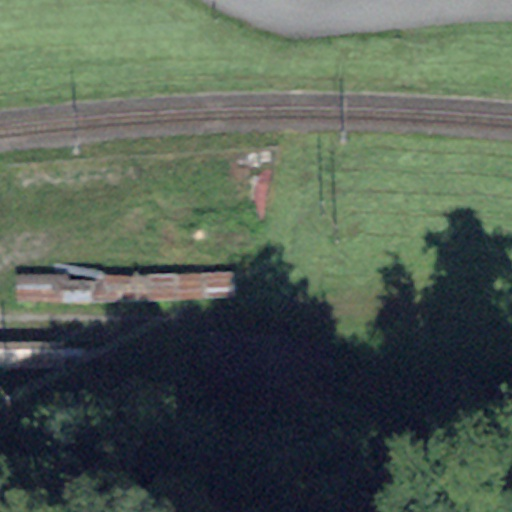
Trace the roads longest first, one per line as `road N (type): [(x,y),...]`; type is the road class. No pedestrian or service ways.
road 1 (track): [(255,0),(278,11),(373,13),(511,4)]
road 2 (track): [(240,511),(0,465)]
